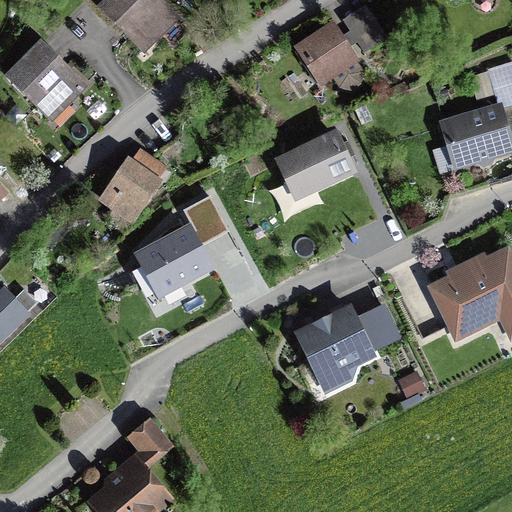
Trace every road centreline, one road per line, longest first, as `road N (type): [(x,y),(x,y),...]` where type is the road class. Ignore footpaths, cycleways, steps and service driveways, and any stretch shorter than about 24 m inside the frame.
road 1 (residential): [(7,511),(141,398),(157,360),(318,271),(347,274),(511,186)]
road 2 (residential): [(303,0),(95,143),(0,249)]
